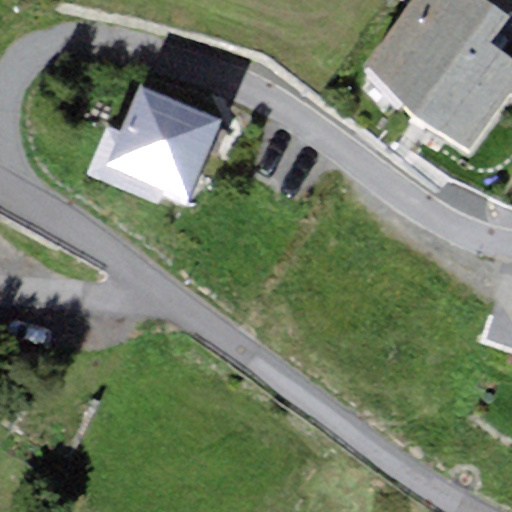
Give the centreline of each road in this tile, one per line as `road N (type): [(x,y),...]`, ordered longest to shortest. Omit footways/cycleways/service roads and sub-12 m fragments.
road 1 (residential): [(0,116),(43,46),(76,38),(281,102),(459,233),(511,246)]
road 2 (residential): [(486,511),(444,491),(226,330),(0,198)]
